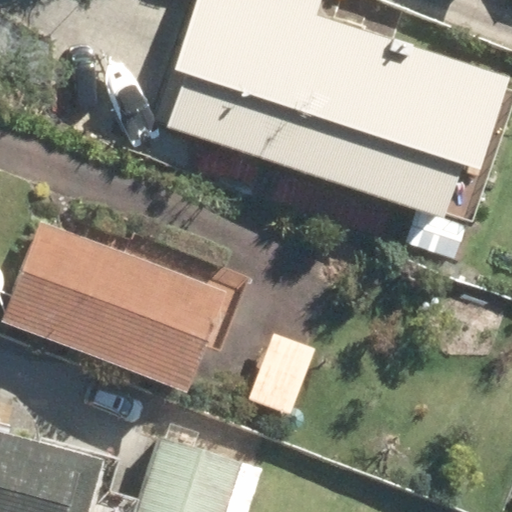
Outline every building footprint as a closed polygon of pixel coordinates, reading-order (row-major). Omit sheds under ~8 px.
[(312,20),(319,0),(194,0),(168,75),(182,80),(163,135),(438,230),(457,175),(470,180),(503,87),(312,20)] [(40,228),(0,325),(0,332),(178,404),(219,305),(231,310),(244,278),(133,233),(121,261),(40,228)] [(270,339),(246,405),(288,421),(313,355),(270,339)] [(0,441),(0,511),(104,511),(118,468),(41,445),(38,453),(0,441)] [(161,444),(138,511),(245,511),(257,475),(161,444)]
